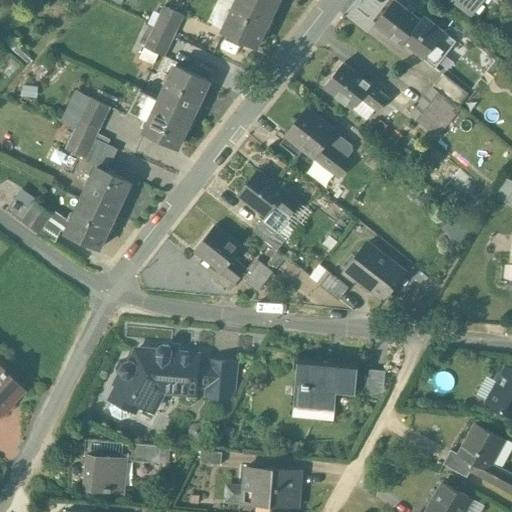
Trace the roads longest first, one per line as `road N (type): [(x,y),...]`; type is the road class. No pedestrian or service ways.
road 1 (residential): [(109,292),(511,336)]
road 2 (residential): [(341,0),(109,292)]
road 3 (residential): [(109,292),(0,496)]
road 4 (unclassified): [(0,218),(109,292)]
